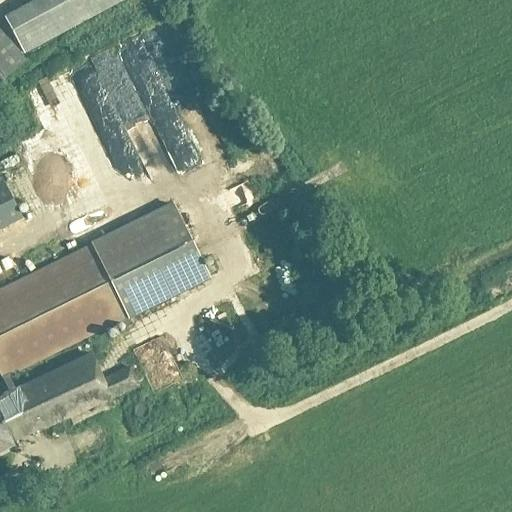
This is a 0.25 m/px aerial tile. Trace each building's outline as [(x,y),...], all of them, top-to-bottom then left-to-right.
[(37,0),(1,16),(19,56),(146,0),(37,0)] [(0,82),(24,62),(0,33),(0,82)] [(120,49),(132,73),(147,66),(134,42),(120,49)] [(157,134),(131,69),(116,74),(108,55),(91,62),(109,107),(130,99),(146,139),(157,134)] [(52,88),(62,121),(77,117),(74,106),(96,99),(89,76),(52,88)] [(32,138),(53,170),(69,159),(49,128),(32,138)] [(0,235),(26,224),(3,177),(0,178),(0,235)] [(5,376),(126,318),(127,320),(209,281),(171,205),(92,245),(92,247),(0,291),(0,379),(7,394),(1,397),(2,398),(0,399),(0,452),(12,447),(10,443),(38,430),(39,431),(135,385),(126,367),(100,380),(88,354),(21,387),(12,390),(5,376)] [(153,390),(180,378),(159,333),(126,349),(139,377),(145,375),(153,390)] [(105,447),(142,433),(133,407),(122,410),(125,417),(98,427),(105,447)]
